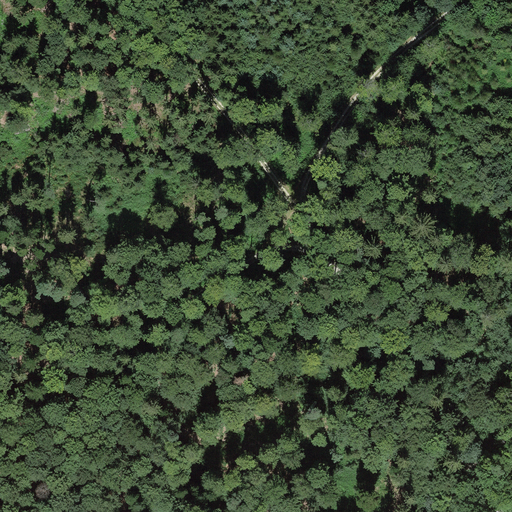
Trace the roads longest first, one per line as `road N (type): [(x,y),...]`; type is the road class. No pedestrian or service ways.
road 1 (track): [(466,0),(357,96),(258,255),(107,364),(0,425)]
road 2 (track): [(499,511),(239,128),(122,0)]
